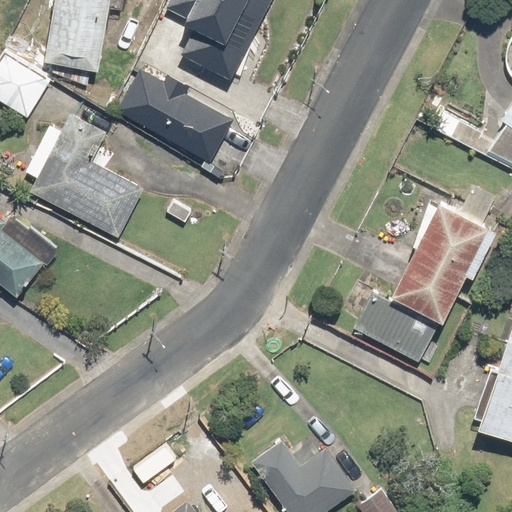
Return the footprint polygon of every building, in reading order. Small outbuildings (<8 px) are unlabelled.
[(50,0),(42,54),(97,62),(106,0),(50,0)] [(180,48),(228,73),(266,0),(167,0),(166,3),(195,19),(180,48)] [(4,49),(0,55),(0,97),(28,115),(51,78),(4,49)] [(142,65),(118,106),(208,158),(232,117),(142,65)] [(511,104),(488,151),(511,163),(511,104)] [(28,185),(117,231),(146,175),(57,129),(28,185)] [(440,309),(481,225),(433,202),(392,287),(440,309)] [(0,213),(0,277),(17,291),(49,251),(0,213)] [(371,289),(353,324),(418,357),(436,322),(371,289)] [(473,424),(511,436),(511,312),(509,312),(473,424)] [(327,439),(296,459),(280,437),(253,457),(276,489),(291,511),(312,511),(357,483),(327,439)] [(399,511),(382,486),(356,504),(361,511),(399,511)] [(246,511),(244,509),(239,511),(192,511),(186,503),(173,511),(246,511)]
